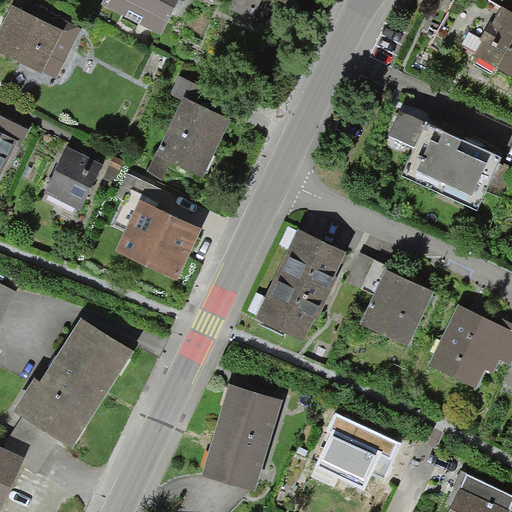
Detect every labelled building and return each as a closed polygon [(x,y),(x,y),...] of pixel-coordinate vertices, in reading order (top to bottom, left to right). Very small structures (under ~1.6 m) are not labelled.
[(106,0),(103,6),(162,36),(180,0),(106,0)] [(264,0),(270,0),(287,7),(289,0),(212,0),(257,19),(264,0)] [(0,35),(0,52),(58,82),(84,30),(33,5),(28,15),(14,8),(0,35)] [(511,78),(511,16),(500,10),(475,59),(511,78)] [(155,163),(202,184),(229,124),(199,110),(207,92),(182,80),(174,97),(183,101),(155,163)] [(479,211),(502,160),(398,114),(386,141),(415,154),(404,178),(479,211)] [(0,180),(25,131),(0,118),(0,180)] [(45,194),(82,210),(102,166),(66,149),(45,194)] [(120,258),(178,282),(198,232),(140,209),(120,258)] [(258,323),(303,342),(342,255),(297,235),(258,323)] [(364,326),(409,347),(433,294),(388,274),(364,326)] [(0,325),(16,292),(0,284),(0,325)] [(431,368),(479,389),(493,358),(511,366),(511,365),(511,326),(458,304),(431,368)] [(27,419),(76,449),(132,355),(83,325),(27,419)] [(204,479),(255,493),(281,404),(230,389),(204,479)] [(318,470),(368,491),(384,452),(334,431),(318,470)] [(0,511),(23,460),(0,450),(0,511)] [(508,511),(511,503),(511,499),(465,479),(450,511),(508,511)]
